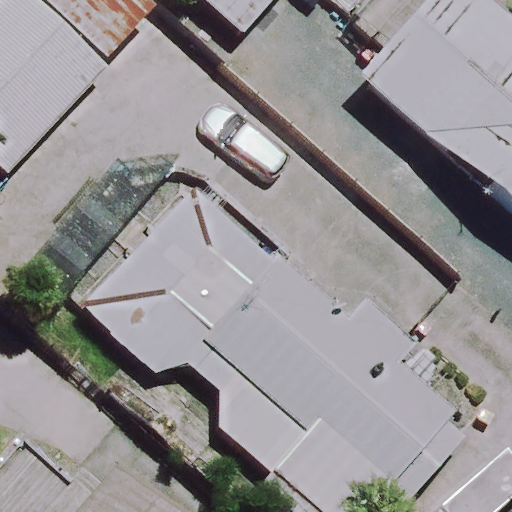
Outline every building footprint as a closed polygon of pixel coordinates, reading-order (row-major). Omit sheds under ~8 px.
[(0,181),(146,23),(121,0),(6,0),(0,7),(0,181)] [(275,0),(185,0),(237,44),(275,0)] [(511,45),(508,50),(451,0),(371,0),(349,25),(385,57),(351,95),(511,236),(511,45)] [(297,511),(396,511),(459,440),(422,407),(441,385),(352,308),(333,330),(181,198),(76,320),(297,511)] [(136,511),(111,488),(89,511),(136,511)]
